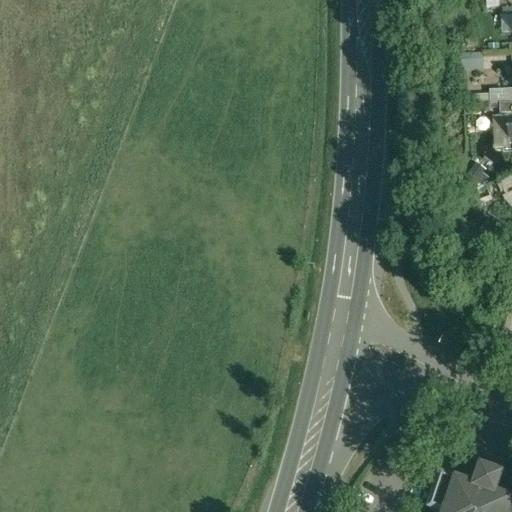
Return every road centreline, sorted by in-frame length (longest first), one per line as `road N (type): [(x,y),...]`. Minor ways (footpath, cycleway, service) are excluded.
road 1 (secondary): [(360,0),(360,169),(339,337)]
road 2 (unclassified): [(511,403),(339,337)]
road 3 (secondary): [(339,337),(291,511)]
